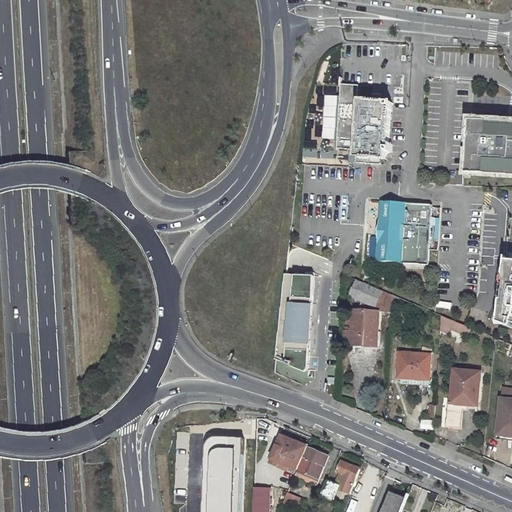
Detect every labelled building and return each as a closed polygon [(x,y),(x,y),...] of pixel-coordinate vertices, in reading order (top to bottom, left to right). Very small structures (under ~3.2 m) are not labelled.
[(352,150),(356,101),(357,86),(340,85),(340,87),(336,149),(349,150),(352,150)] [(352,150),(349,150),(348,162),(380,164),(380,159),(385,160),(386,152),(391,153),(391,144),(389,144),(391,103),(379,102),(371,102),(356,101),(352,150)] [(470,120),(467,173),(491,174),(511,175),(511,122),(501,122),(470,120)] [(432,205),(380,201),(377,261),(428,264),(432,205)] [(491,326),(511,329),(511,261),(500,260),(491,326)] [(313,277),(286,275),(275,360),(302,373),(307,371),(313,277)] [(354,311),(352,344),(364,345),(364,342),(377,342),(379,312),(390,313),(392,295),(357,280),(350,299),(351,303),(351,306),(354,311)] [(442,315),(441,329),(450,332),(451,328),(454,321),(442,315)] [(454,321),(451,328),(463,333),(466,326),(454,321)] [(399,353),(398,366),(402,367),(402,378),(429,380),(431,355),(399,353)] [(447,406),(446,426),(461,428),(463,405),(478,406),(481,373),(455,370),(451,406),(447,406)] [(511,433),(511,390),(503,389),(498,433),(511,433)] [(420,429),(433,429),(433,420),(420,420),(420,429)] [(283,437),(271,464),(278,467),(279,463),(298,471),(308,447),(283,437)] [(239,511),(243,440),(209,440),(204,447),(201,511),(239,511)] [(308,447),(298,471),(319,479),(329,456),(308,447)] [(356,480),(360,470),(343,463),(338,473),(342,475),(338,486),(335,484),(328,482),(322,496),(329,499),(333,501),(338,488),(351,493),(356,480)] [(298,471),(297,473),(318,482),(319,479),(298,471)] [(355,506),(363,483),(357,481),(349,503),(355,506)] [(269,511),(271,489),(255,488),(253,511),(269,511)] [(287,492),(282,504),(296,510),(301,497),(287,492)] [(400,511),(406,498),(389,492),(381,511),(400,511)]
